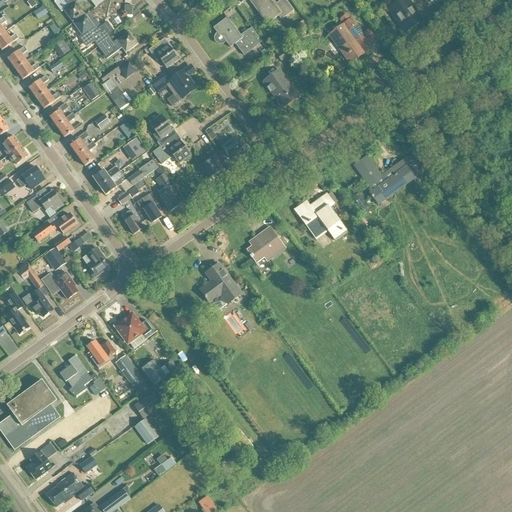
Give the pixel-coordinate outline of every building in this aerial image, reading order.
[(31,9),(36,5),(32,0),(31,0),(27,3),(31,9)] [(74,0),(55,0),(54,1),(62,12),(63,11),(73,24),(79,20),(79,19),(85,15),(74,0)] [(226,0),(224,0),(218,6),(222,12),(231,5),(226,0)] [(281,0),(275,5),(270,0),(248,0),(267,25),(278,16),(281,21),(294,11),(285,0),(281,0)] [(403,33),(421,21),(414,11),(423,6),(418,0),(402,0),(403,0),(388,11),(403,33)] [(38,11),(42,18),(48,14),(43,7),(38,11)] [(98,48),(110,39),(101,27),(96,30),(85,15),(79,19),(79,20),(73,24),(82,37),(79,39),(86,49),(94,43),(98,48)] [(334,31),(329,35),(329,36),(334,42),(337,39),(344,49),(341,51),(350,64),(350,65),(372,48),(371,46),(379,40),(371,30),(363,35),(361,32),(362,31),(357,25),(356,26),(351,19),(350,20),(346,15),(341,19),(342,19),(345,24),(343,25),(340,27),(339,25),(333,29),(334,31)] [(241,37),(227,19),(214,29),(217,34),(216,35),(215,36),(215,37),(215,39),(215,41),(216,42),(217,44),(219,44),(221,45),(223,44),(225,44),(226,43),(230,48),(235,44),(244,56),(259,45),(262,43),(252,29),(248,32),(248,31),(241,37)] [(303,22),(297,27),(301,32),(307,27),(303,22)] [(55,36),(59,33),(54,25),(49,28),(55,36)] [(110,39),(98,48),(107,60),(122,49),(125,54),(138,45),(129,32),(113,44),(110,39)] [(5,33),(0,36),(0,48),(2,51),(13,44),(13,43),(18,39),(15,35),(10,39),(5,33)] [(52,44),(60,57),(71,51),(63,37),(52,44)] [(178,61),(167,46),(169,45),(165,39),(149,51),(157,62),(160,60),(167,69),(178,61)] [(15,70),(26,62),(22,56),(27,52),(24,48),(19,52),(8,59),(15,70)] [(281,62),(291,55),(287,49),(277,56),(281,62)] [(26,62),(15,70),(23,81),(34,73),(39,69),(36,65),(31,68),(26,62)] [(59,62),(53,67),(49,69),(53,75),(63,68),(59,62)] [(126,79),(135,73),(129,64),(120,71),(126,79)] [(170,80),(165,73),(150,83),(159,96),(166,91),(165,90),(168,88),(174,97),(178,95),(182,100),(197,89),(189,78),(196,72),(191,65),(170,80)] [(283,107),(298,96),(280,72),(264,83),(275,98),(276,97),(283,107)] [(36,99),(47,92),(43,85),(48,81),(45,77),(40,81),(29,89),(36,99)] [(108,95),(117,88),(111,80),(102,87),(108,95)] [(99,96),(91,84),(83,90),(91,101),(99,96)] [(114,104),(123,97),(117,88),(108,95),(114,104)] [(47,92),(36,99),(44,110),(55,102),(60,98),(57,94),(52,98),(47,92)] [(123,97),(114,104),(121,112),(130,105),(123,97)] [(67,121),(65,120),(61,113),(68,108),(65,105),(58,110),(59,111),(50,118),(57,128),(67,121)] [(67,121),(57,128),(64,139),(74,132),(68,123),(75,118),(72,114),(65,120),(67,121)] [(110,124),(104,116),(95,123),(100,131),(110,124)] [(161,147),(177,135),(173,130),(172,131),(161,116),(150,124),(156,134),(153,136),(161,147)] [(2,120),(0,121),(0,136),(9,130),(2,120)] [(128,124),(120,130),(124,135),(131,130),(128,124)] [(212,141),(216,138),(210,130),(206,134),(212,141)] [(87,150),(86,148),(81,142),(88,137),(86,133),(78,138),(80,140),(70,147),(77,157),(87,150)] [(179,142),(181,141),(177,135),(161,147),(152,153),(161,166),(173,157),(179,165),(190,156),(179,142)] [(7,156),(21,147),(14,137),(2,145),(4,149),(3,150),(7,156)] [(137,159),(146,153),(136,139),(127,145),(137,159)] [(219,153),(230,169),(241,161),(239,158),(244,154),(233,139),(222,147),(224,150),(219,153)] [(87,150),(77,157),(85,167),(94,160),(88,152),(96,147),(93,143),(86,148),(87,150)] [(21,147),(7,156),(12,163),(14,162),(16,166),(28,157),(21,147)] [(219,177),(230,169),(219,153),(213,157),(214,158),(200,169),(208,181),(217,174),(219,177)] [(416,185),(427,177),(411,156),(381,178),(367,157),(355,166),(373,192),(370,194),(378,205),(395,193),(396,195),(399,193),(398,191),(413,180),(416,185)] [(119,173),(99,187),(106,196),(116,189),(116,188),(120,186),(125,194),(134,188),(133,187),(157,170),(152,162),(139,171),(139,172),(125,182),(123,178),(119,173)] [(27,185),(31,191),(45,181),(36,168),(22,177),(22,178),(17,182),(22,189),(27,185)] [(99,187),(119,173),(116,168),(106,175),(104,171),(93,178),(99,187)] [(168,193),(165,188),(172,183),(166,174),(155,181),(161,190),(157,192),(161,198),(170,212),(179,207),(170,192),(168,193)] [(0,186),(8,180),(4,175),(0,178),(0,186)] [(8,180),(0,186),(0,195),(2,198),(15,189),(8,180)] [(49,195),(45,189),(35,196),(36,197),(26,204),(33,214),(43,207),(46,211),(51,208),(54,213),(63,206),(53,192),(49,195)] [(121,207),(132,200),(127,193),(117,200),(121,207)] [(199,201),(194,194),(187,199),(192,206),(199,201)] [(330,209),(334,205),(328,196),(327,194),(310,206),(306,202),(294,211),(316,241),(328,232),(334,241),(346,231),(330,209)] [(328,196),(334,205),(338,202),(331,194),(328,196)] [(152,224),(161,218),(153,204),(153,202),(149,195),(137,203),(141,210),(144,210),(152,224)] [(134,216),(130,211),(126,214),(129,219),(125,222),(134,235),(143,230),(134,216)] [(77,225),(69,215),(62,220),(61,219),(60,220),(57,215),(31,234),(38,243),(59,228),(63,235),(77,225)] [(0,237),(1,238),(8,233),(1,222),(0,221),(0,237)] [(267,262),(285,249),(270,228),(249,243),(252,247),(247,251),(256,264),(264,258),(267,262)] [(58,253),(71,244),(66,237),(53,246),(58,253)] [(84,246),(79,240),(69,247),(74,254),(84,246)] [(94,281),(107,271),(107,270),(109,269),(104,263),(107,261),(97,248),(82,260),(88,267),(92,272),(89,274),(94,281)] [(60,269),(66,265),(55,250),(50,253),(60,269)] [(43,287),(34,274),(28,265),(17,273),(24,282),(29,279),(37,291),(31,295),(31,294),(22,300),(30,310),(32,309),(37,316),(40,314),(43,318),(53,311),(39,291),(43,287)] [(241,295),(219,265),(205,275),(211,282),(200,290),(210,304),(214,310),(216,311),(218,311),(220,310),(241,295)] [(78,293),(74,288),(76,287),(66,273),(52,283),(57,290),(59,289),(67,300),(78,293)] [(5,293),(10,289),(7,284),(2,288),(5,293)] [(29,329),(24,322),(25,321),(18,311),(23,307),(14,294),(7,299),(14,310),(5,317),(14,329),(15,328),(20,335),(29,329)] [(123,339),(124,338),(128,344),(141,334),(145,341),(155,334),(146,321),(140,326),(132,315),(116,327),(120,333),(118,334),(123,339)] [(115,353),(107,341),(99,347),(95,342),(87,348),(96,361),(100,368),(109,362),(106,359),(115,353)] [(139,396),(149,389),(126,356),(115,364),(139,396)] [(84,387),(92,381),(90,378),(75,357),(68,362),(71,366),(60,374),(66,383),(67,381),(72,388),(69,392),(76,398),(86,390),(84,387)] [(154,386),(165,378),(153,361),(142,370),(154,386)] [(95,374),(90,378),(92,381),(94,384),(99,380),(95,374)] [(100,394),(107,389),(100,379),(99,380),(94,384),(93,384),(100,394)] [(0,431),(14,451),(60,418),(51,406),(56,402),(42,381),(7,406),(13,415),(0,424),(0,431)] [(171,390),(162,393),(169,404),(174,403),(171,390)] [(153,394),(134,407),(143,420),(162,407),(153,394)] [(222,422),(229,418),(218,404),(212,408),(222,422)] [(147,446),(159,437),(146,420),(134,428),(147,446)] [(65,440),(58,445),(61,450),(68,445),(65,440)] [(36,481),(36,480),(52,469),(41,453),(30,461),(33,464),(27,469),(36,481)] [(145,462),(152,457),(149,453),(142,458),(145,462)] [(170,457),(166,460),(162,455),(156,460),(166,472),(176,464),(170,457)] [(85,475),(98,466),(91,458),(79,467),(85,475)] [(83,488),(77,480),(73,474),(55,487),(56,489),(46,496),(56,509),(64,503),(65,505),(77,495),(82,502),(93,493),(87,485),(83,488)] [(113,511),(118,509),(130,500),(123,490),(110,501),(100,508),(98,509),(94,503),(90,507),(82,511),(113,511)] [(208,495),(198,501),(204,511),(210,511),(216,508),(208,495)]
